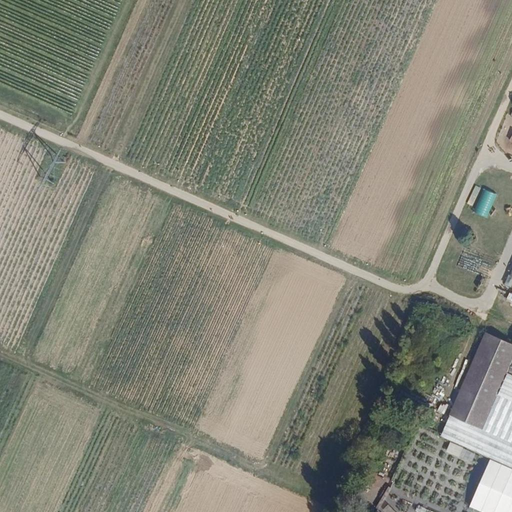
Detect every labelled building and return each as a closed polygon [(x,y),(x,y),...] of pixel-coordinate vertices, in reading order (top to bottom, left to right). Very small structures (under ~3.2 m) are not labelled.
[(35,357),(85,379),(164,200),(113,178),(35,357)] [(268,458),(339,278),(289,259),(218,439),(268,458)] [(507,373),(511,361),(511,343),(486,333),(450,415),(482,429),(507,373)] [(511,374),(507,373),(482,429),(511,442),(511,374)] [(511,442),(482,429),(450,415),(441,436),(490,458),(511,467),(511,442)] [(511,511),(511,467),(490,458),(469,507),(479,511),(511,511)]
